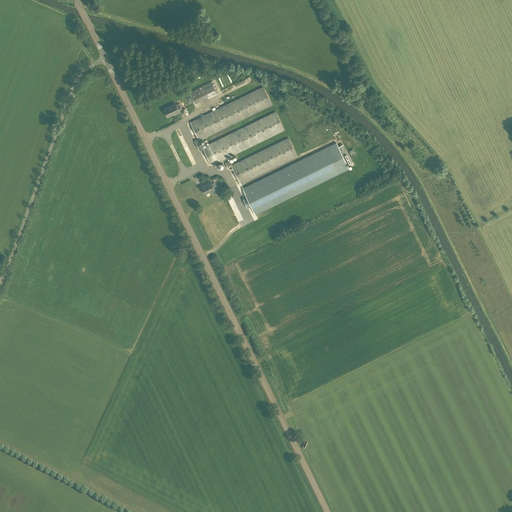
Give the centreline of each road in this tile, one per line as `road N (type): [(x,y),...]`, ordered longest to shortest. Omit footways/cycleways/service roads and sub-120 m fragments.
road 1 (secondary): [(327,511),(105,58)]
road 2 (unclassified): [(0,291),(75,83),(105,58)]
